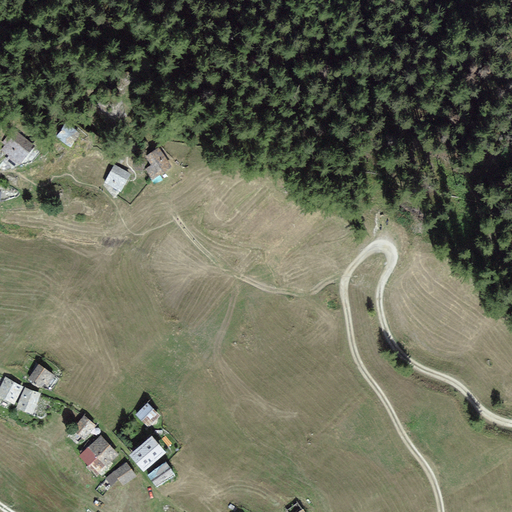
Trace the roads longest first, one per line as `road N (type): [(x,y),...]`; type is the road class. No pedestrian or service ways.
road 1 (track): [(441,511),(429,476),(356,361),(344,296),(352,264),(378,245),(389,247),(379,308),(391,342),(404,358),(463,389),(492,420),(511,423)]
road 2 (track): [(0,371),(89,414),(181,511)]
